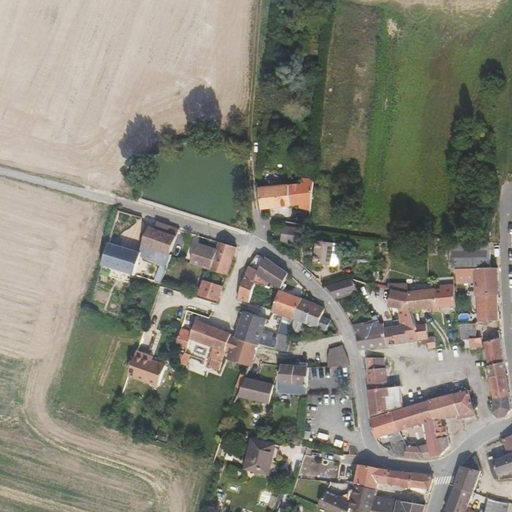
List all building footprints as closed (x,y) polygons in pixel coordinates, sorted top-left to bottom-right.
[(297,214),(308,215),(312,185),(302,184),(300,190),(287,192),(289,211),(298,210),(297,214)] [(289,211),(287,192),(256,196),(258,215),(265,214),(289,211)] [(477,225),(489,225),(490,210),(478,209),(477,225)] [(294,234),(279,232),(277,248),(292,249),(294,234)] [(110,252),(103,275),(133,284),(136,285),(140,268),(166,275),(169,266),(178,236),(167,233),(164,241),(148,237),(147,241),(145,240),(143,247),(145,248),(140,261),(110,252)] [(488,255),(489,240),(450,239),(448,256),(457,256),(456,264),(475,265),(476,284),(478,284),(479,309),(497,309),(497,286),(496,255),(488,255)] [(314,246),(311,268),(334,271),(336,250),(314,246)] [(227,252),(216,248),(212,260),(216,262),(211,279),(222,283),(225,284),(233,254),(227,252)] [(216,262),(212,260),(197,255),(192,274),(207,278),(211,279),(216,262)] [(259,262),(256,261),(242,289),(238,309),(249,313),(257,288),(265,266),(262,263),(259,262)] [(275,273),(265,266),(257,288),(285,296),(289,284),(275,273)] [(405,276),(406,286),(408,304),(417,303),(421,302),(423,307),(430,306),(430,301),(425,283),(414,285),(413,275),(405,276)] [(437,282),(431,283),(425,283),(430,301),(442,300),(449,299),(454,298),(450,275),(447,275),(436,276),(437,282)] [(219,291),(222,283),(211,279),(207,278),(205,287),(219,291)] [(376,328),(380,344),(416,336),(412,320),(408,304),(406,286),(387,286),(387,302),(395,302),(398,317),(396,317),(397,324),(376,328)] [(362,300),(356,288),(335,300),(342,309),(362,300)] [(204,291),(199,305),(218,311),(222,296),(204,291)] [(297,328),(304,306),(284,299),(277,322),(297,328)] [(327,316),(304,306),(297,328),(295,336),(301,338),(304,329),(323,332),(334,327),(326,324),(327,316)] [(497,309),(479,309),(474,309),(474,316),(474,324),(479,323),(482,323),(482,327),(498,324),(497,309)] [(474,316),(461,317),(461,327),(467,327),(467,325),(474,324),(474,316)] [(416,336),(425,335),(426,334),(421,318),(412,320),(416,336)] [(238,345),(260,353),(268,328),(246,322),(238,345)] [(467,327),(468,335),(480,333),(479,323),(474,324),(467,325),(467,327)] [(500,340),(498,324),(482,327),(487,352),(501,350),(500,340)] [(355,334),(360,348),(380,344),(376,328),(375,326),(374,326),(373,325),(351,328),(354,333),(355,334)] [(229,360),(231,355),(235,342),(219,337),(199,332),(196,344),(194,350),(218,357),(229,360)] [(435,342),(435,341),(433,333),(426,334),(425,335),(426,343),(435,342)] [(194,350),(196,344),(185,341),(179,357),(191,360),(194,350)] [(278,342),(273,356),(286,360),(292,345),(278,342)] [(231,368),(253,374),(260,353),(238,345),(235,356),(231,368)] [(345,358),(342,348),(333,349),(325,360),(325,370),(347,367),(345,358)] [(503,362),(501,350),(487,352),(489,364),(503,362)] [(364,355),(370,387),(390,385),(387,358),(364,355)] [(229,360),(218,357),(215,368),(213,367),(211,373),(214,374),(213,376),(223,379),(229,360)] [(140,362),(133,387),(163,395),(170,377),(150,370),(151,366),(140,362)] [(493,387),(506,386),(505,375),(503,362),(489,364),(493,387)] [(303,402),(304,393),(305,374),(297,374),(296,374),(287,373),(280,373),(279,391),(280,391),(279,401),(303,402)] [(373,406),(374,413),(406,404),(403,383),(390,385),(370,387),(373,406)] [(242,404),(269,412),(273,392),(248,386),(242,404)] [(508,400),(506,386),(493,387),(493,393),(490,403),(495,408),(500,407),(506,406),(508,400)] [(456,417),(465,415),(473,414),(469,389),(448,393),(429,399),(432,417),(455,413),(456,417)] [(434,425),(433,421),(432,417),(429,399),(397,409),(401,428),(424,420),(430,454),(439,453),(436,437),(434,425)] [(404,443),(401,428),(397,409),(374,415),(371,416),(375,436),(387,432),(390,442),(389,450),(393,453),(403,454),(405,443),(404,443)] [(442,424),(434,425),(436,437),(447,436),(446,427),(443,427),(442,424)] [(511,429),(502,436),(505,453),(491,459),(489,456),(488,456),(494,473),(497,472),(511,466),(511,465),(511,429)] [(447,436),(436,437),(439,453),(445,446),(448,442),(447,436)] [(403,454),(421,456),(422,449),(416,444),(405,443),(403,454)] [(260,477),(275,480),(282,451),(258,446),(253,467),(251,466),(250,473),(251,474),(251,475),(260,477)] [(478,467),(474,455),(466,464),(462,464),(456,483),(474,489),(481,468),(478,467)] [(494,473),(488,456),(485,458),(495,479),(498,477),(497,472),(494,473)] [(384,482),(386,467),(369,464),(361,463),(360,467),(348,504),(348,506),(370,509),(373,495),(374,495),(378,481),(384,482)] [(408,471),(386,467),(384,482),(405,486),(408,471)] [(428,475),(408,471),(405,486),(409,487),(409,490),(424,495),(425,490),(428,491),(430,486),(431,479),(428,475)] [(474,489),(456,483),(448,508),(461,511),(484,511),(473,507),(469,505),(470,502),(474,489)] [(322,494),(315,509),(321,511),(345,511),(348,506),(348,504),(322,494)] [(498,496),(489,494),(487,510),(492,511),(494,511),(496,511),(497,510),(498,496)] [(373,495),(370,509),(372,510),(376,510),(379,496),(374,495),(373,495)] [(387,498),(383,497),(379,496),(376,510),(384,511),(387,498)] [(510,499),(498,496),(497,510),(508,511),(510,499)] [(384,511),(385,511),(394,511),(397,500),(387,498),(384,511)] [(422,511),(423,511),(424,505),(397,500),(394,511),(422,511)]
